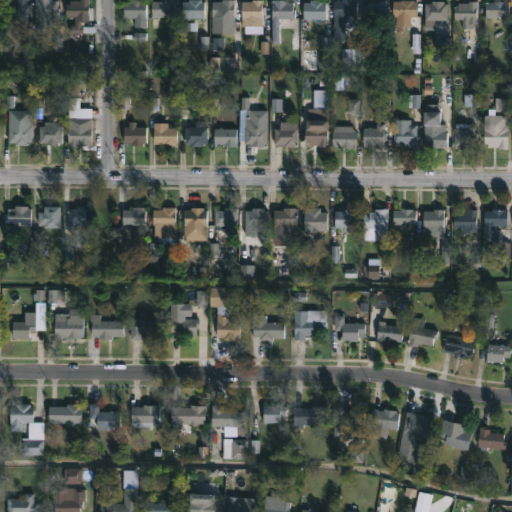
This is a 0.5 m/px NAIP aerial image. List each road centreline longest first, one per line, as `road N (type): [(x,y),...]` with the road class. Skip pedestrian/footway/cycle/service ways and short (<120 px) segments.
road 1 (residential): [(511,394),(380,373),(0,368)]
road 2 (residential): [(511,182),(0,167)]
road 3 (residential): [(105,0),(106,165)]
